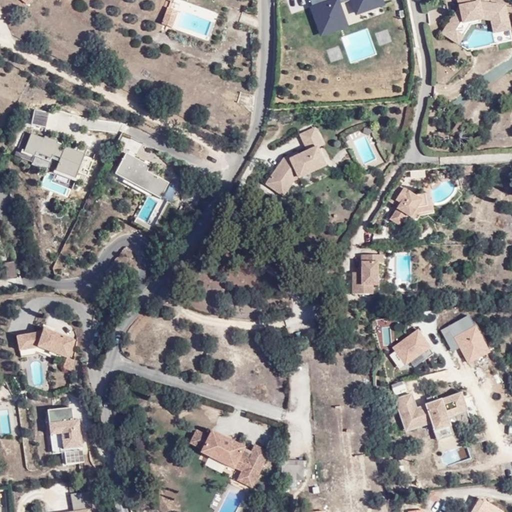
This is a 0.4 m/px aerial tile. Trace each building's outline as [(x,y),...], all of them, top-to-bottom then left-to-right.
[(309,0),(320,32),(342,25),(337,8),(342,7),(352,2),(353,7),(359,5),(362,13),(380,7),(378,0),(309,0)] [(457,0),(459,8),(441,34),(458,45),(463,37),(462,37),(454,31),(458,25),(479,20),(483,20),(490,21),(495,45),(511,41),(509,31),(510,31),(505,6),(479,3),(478,0),(457,0)] [(167,13),(162,26),(171,29),(175,17),(167,13)] [(454,31),(462,37),(469,25),(480,23),(479,20),(458,25),(454,31)] [(341,36),(347,64),(375,57),(368,30),(341,36)] [(34,108),(31,122),(43,125),(46,110),(34,108)] [(282,158),(272,172),(295,180),(297,177),(324,165),(318,147),(323,144),(316,128),(300,134),(308,151),(299,155),(284,161),(282,158)] [(77,178),(85,150),(29,135),(24,152),(34,155),(31,165),(77,178)] [(284,161),(299,155),(297,150),(282,158),(284,161)] [(168,181),(146,172),(149,164),(123,153),(113,178),(161,198),(168,181)] [(85,155),(80,168),(87,170),(91,157),(85,155)] [(469,179),(469,171),(456,172),(456,179),(469,179)] [(295,180),(272,172),(264,184),(277,193),(282,186),(287,189),(295,180)] [(409,194),(395,185),(382,201),(389,206),(393,201),(398,204),(388,218),(397,224),(404,214),(415,221),(419,214),(436,214),(435,204),(428,204),(428,194),(409,194)] [(282,196),(287,189),(282,186),(277,193),(282,196)] [(151,225),(164,203),(149,195),(136,216),(151,225)] [(381,266),(381,256),(361,257),(361,273),(352,274),(352,295),(376,294),(376,265),(381,266)] [(439,330),(450,353),(457,350),(464,367),(488,356),(470,316),(439,330)] [(390,328),(382,328),(383,343),(390,343),(390,328)] [(25,337),(27,350),(39,348),(69,359),(75,341),(45,330),(44,333),(25,337)] [(426,357),(425,355),(430,352),(417,330),(390,347),(396,357),(392,359),(400,372),(426,357)] [(27,350),(25,337),(18,338),(20,351),(27,350)] [(412,392),(393,399),(405,432),(430,424),(437,441),(454,436),(448,418),(467,410),(461,392),(417,407),(412,392)] [(53,450),(64,449),(66,465),(84,462),(79,420),(74,421),(72,408),(48,410),(53,450)] [(270,451),(254,443),(251,451),(246,449),(246,447),(211,430),(209,435),(196,429),(188,443),(201,450),(200,454),(234,470),(235,469),(241,471),(236,480),(252,488),(270,451)] [(486,441),(484,432),(475,435),(477,443),(486,441)] [(306,467),(287,466),(286,481),(306,482),(306,467)] [(445,470),(439,471),(441,482),(448,480),(445,470)] [(92,511),(89,491),(70,494),(73,511),(92,511)] [(489,511),(493,506),(478,496),(468,511),(489,511)]
